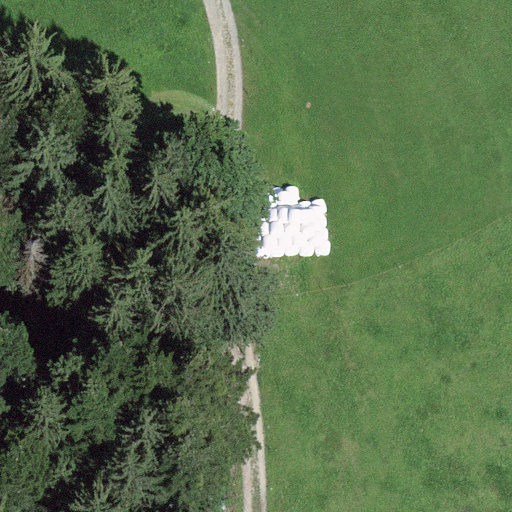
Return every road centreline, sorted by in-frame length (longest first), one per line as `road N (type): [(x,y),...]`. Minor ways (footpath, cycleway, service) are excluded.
road 1 (track): [(228,176),(13,480),(0,483)]
road 2 (track): [(263,511),(228,176)]
road 3 (track): [(222,0),(228,176)]
